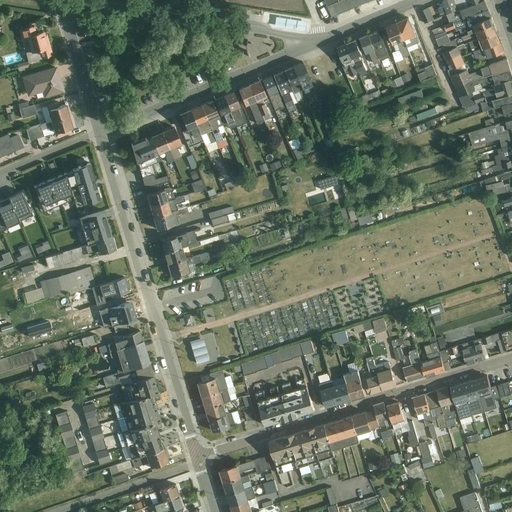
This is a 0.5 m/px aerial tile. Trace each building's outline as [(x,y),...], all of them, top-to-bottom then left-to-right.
[(342,0),(339,1),(328,7),(332,18),(373,0),(342,0)] [(448,15),(485,0),(484,0),(447,0),(442,2),(443,3),(440,4),(441,7),(439,8),(438,9),(440,14),(443,15),(447,13),(448,15)] [(462,14),(463,18),(488,8),(485,0),(448,15),(445,16),(446,19),(456,16),(457,16),(462,14)] [(427,8),(420,12),(425,24),(426,23),(432,21),(427,8)] [(459,29),(491,17),(488,8),(463,18),(432,30),(435,35),(455,28),(456,30),(459,29)] [(459,29),(462,36),(494,24),(491,17),(459,29)] [(418,44),(419,43),(409,18),(397,23),(409,51),(419,47),(418,44)] [(277,19),(277,24),(309,29),(310,24),(277,19)] [(409,51),(397,23),(387,27),(394,45),(398,43),(407,65),(413,63),(409,51)] [(479,38),(497,32),(494,24),(462,36),(464,40),(478,35),(479,38)] [(29,62),(50,56),(48,48),(50,47),(48,39),(46,39),(44,33),(36,35),(34,27),(20,31),(22,40),(27,39),(31,52),(26,53),(29,62)] [(380,61),(389,58),(378,31),(369,35),(380,61)] [(481,44),(483,49),(501,42),(497,32),(479,38),(469,42),(472,51),(475,50),(475,49),(480,46),(480,45),(481,44)] [(450,42),(447,34),(436,39),(439,46),(443,45),(450,42)] [(380,61),(369,35),(360,38),(369,61),(373,59),(375,64),(380,61)] [(368,72),(363,61),(361,61),(359,56),(362,55),(356,40),(347,44),(359,73),(360,76),(368,72)] [(450,42),(443,45),(446,52),(458,47),(455,40),(450,42)] [(478,61),(505,52),(501,42),(483,49),(474,52),(476,59),(477,59),(478,61)] [(359,73),(347,44),(337,48),(342,58),(340,59),(346,72),(349,72),(350,76),(351,75),(351,77),(359,73)] [(465,63),(458,47),(446,52),(443,53),(451,69),(465,63)] [(398,69),(403,67),(399,57),(394,59),(398,69)] [(455,89),(510,69),(507,59),(477,68),(478,71),(470,74),(465,63),(451,69),(448,70),(455,89)] [(306,97),(316,93),(303,62),(293,67),(306,97)] [(417,70),(421,81),(437,75),(432,64),(417,70)] [(306,97),(293,67),(284,71),(297,101),(302,99),(303,102),(307,100),(306,97)] [(38,98),(63,91),(56,69),(23,79),(28,97),(37,94),(38,98)] [(455,89),(459,98),(486,88),(494,85),(511,78),(511,74),(510,69),(455,89)] [(298,102),(297,101),(284,71),(273,75),(289,112),(296,109),(294,104),(298,102)] [(275,111),(284,107),(271,76),(262,80),(275,111)] [(395,79),(399,89),(405,87),(401,77),(395,79)] [(481,102),(511,93),(511,78),(494,85),(495,89),(487,92),(486,88),(459,98),(464,108),(467,107),(477,103),(481,102)] [(265,104),(269,102),(259,81),(249,85),(264,121),(265,122),(271,119),(265,104)] [(264,121),(249,85),(239,89),(245,105),(249,104),(257,124),(264,121)] [(425,99),(421,89),(398,98),(399,100),(370,111),(373,118),(425,99)] [(382,98),(379,90),(369,95),(370,97),(372,102),(382,98)] [(236,127),(246,122),(233,92),(223,96),(236,127)] [(484,111),(492,108),(511,102),(511,93),(481,102),(484,111)] [(236,127),(223,96),(214,100),(221,116),(219,117),(222,124),(227,122),(230,130),(236,127)] [(372,102),(370,97),(358,102),(359,106),(372,102)] [(222,124),(219,117),(212,100),(201,105),(217,143),(223,140),(222,137),(227,134),(222,124)] [(425,100),(414,104),(417,112),(428,107),(425,100)] [(18,104),(20,110),(29,107),(28,102),(18,104)] [(507,121),(511,119),(511,102),(492,108),(495,118),(505,115),(507,121)] [(479,108),(477,103),(467,107),(469,112),(479,108)] [(47,107),(51,122),(71,116),(69,110),(67,110),(65,105),(59,107),(58,104),(47,107)] [(217,143),(201,105),(190,110),(203,141),(209,153),(220,148),(217,143)] [(37,114),(34,106),(29,107),(20,110),(22,119),(37,114)] [(436,107),(417,114),(419,120),(438,113),(436,107)] [(188,147),(203,141),(190,110),(180,114),(187,130),(190,129),(191,132),(190,132),(194,142),(192,143),(191,140),(186,142),(188,147)] [(399,113),(398,112),(391,115),(394,122),(402,119),(400,113),(399,113)] [(9,123),(15,121),(13,114),(7,116),(9,123)] [(71,123),(73,123),(71,116),(51,122),(27,129),(30,141),(56,133),(57,136),(70,132),(69,129),(73,128),(71,123)] [(418,121),(416,116),(409,118),(412,124),(418,121)] [(486,127),(495,125),(493,118),(485,121),(486,127)] [(473,146),(500,139),(501,139),(500,134),(511,130),(511,119),(507,121),(495,125),(486,127),(469,133),(473,146)] [(181,157),(177,146),(181,145),(175,127),(173,128),(172,127),(167,129),(167,130),(162,132),(174,160),(181,157)] [(502,148),(511,145),(511,130),(500,134),(501,139),(500,139),(502,148)] [(174,160),(162,132),(159,134),(159,132),(153,134),(154,136),(151,137),(158,153),(164,151),(167,156),(166,157),(168,162),(174,160)] [(0,156),(14,151),(8,135),(0,137),(0,156)] [(158,153),(151,137),(132,145),(139,169),(160,160),(158,153)] [(322,138),(315,142),(318,150),(325,146),(322,138)] [(332,139),(325,142),(327,148),(335,146),(332,139)] [(315,145),(305,149),(308,155),(318,151),(315,145)] [(302,146),(293,151),(297,160),(306,156),(302,146)] [(357,148),(337,155),(340,162),(360,156),(357,148)] [(501,164),(511,161),(511,149),(503,152),(504,157),(496,159),(496,160),(490,162),(492,167),(501,164)] [(191,155),(186,157),(191,169),(197,167),(191,155)] [(77,205),(102,197),(89,159),(71,165),(73,170),(33,183),(42,208),(62,202),(63,207),(71,204),(68,196),(73,194),(77,205)] [(279,161),(270,165),(272,170),(281,166),(279,161)] [(511,161),(501,164),(503,170),(511,167),(511,161)] [(260,168),(257,170),(259,174),(268,170),(265,163),(259,166),(260,168)] [(503,170),(501,164),(490,168),(484,169),(481,170),(483,175),(503,170)] [(224,178),(219,180),(221,185),(224,184),(227,190),(235,187),(228,168),(221,170),(224,178)] [(195,170),(190,172),(193,180),(199,178),(195,170)] [(510,184),(511,183),(511,171),(501,174),(480,181),(482,186),(486,186),(487,190),(493,188),(505,185),(503,179),(509,178),(510,184)] [(243,173),(232,178),(236,187),(247,182),(243,173)] [(254,173),(246,176),(248,181),(256,177),(254,173)] [(145,187),(169,180),(167,174),(149,179),(148,175),(142,177),(145,187)] [(318,177),(320,187),(339,184),(338,174),(318,177)] [(201,179),(192,183),(194,193),(205,189),(201,179)] [(511,183),(510,184),(505,185),(493,188),(495,195),(511,190),(511,183)] [(151,206),(175,199),(171,187),(159,191),(157,185),(145,189),(149,200),(148,200),(149,205),(150,205),(151,206)] [(326,200),(342,198),(340,186),(325,188),(326,200)] [(214,188),(207,191),(209,197),(216,194),(214,188)] [(0,228),(20,221),(23,227),(34,223),(22,189),(7,194),(10,200),(0,203),(0,214),(0,216),(0,228)] [(151,206),(154,218),(177,211),(175,205),(177,204),(178,206),(185,203),(184,202),(189,200),(188,195),(175,199),(151,206)] [(357,218),(354,206),(341,210),(343,218),(351,218),(352,220),(358,218),(357,218)] [(157,229),(180,222),(179,216),(189,213),(188,212),(192,211),(190,207),(177,211),(154,218),(157,229)] [(208,213),(210,220),(234,212),(233,207),(221,210),(221,209),(208,213)] [(234,212),(210,220),(213,226),(236,219),(234,212)] [(360,225),(374,221),(371,213),(357,218),(358,218),(360,225)] [(20,221),(4,227),(7,232),(22,226),(20,221)] [(164,252),(182,247),(197,242),(193,231),(161,240),(164,252)] [(225,234),(200,242),(201,246),(227,238),(225,234)] [(100,254),(116,250),(112,238),(81,248),(83,255),(84,255),(98,250),(100,254)] [(47,241),(34,246),(37,253),(50,248),(47,241)] [(27,244),(17,248),(20,255),(15,257),(18,263),(32,256),(27,244)] [(164,252),(168,264),(186,259),(182,247),(164,252)] [(83,255),(81,248),(4,271),(7,280),(29,273),(29,274),(84,258),(84,255),(83,255)] [(0,264),(0,265),(12,263),(10,251),(1,253),(2,261),(0,261),(0,264)] [(172,276),(179,274),(180,276),(196,271),(194,264),(202,261),(201,261),(208,259),(206,252),(186,259),(168,264),(172,276)] [(235,258),(224,262),(225,268),(226,268),(227,271),(238,267),(235,258)] [(45,298),(70,291),(71,294),(92,288),(96,287),(90,267),(40,282),(45,298)] [(116,295),(128,292),(124,278),(96,287),(92,288),(97,305),(106,302),(105,296),(111,295),(112,300),(117,299),(116,295)] [(441,299),(426,304),(428,311),(429,317),(445,312),(441,299)] [(93,300),(83,303),(85,309),(95,306),(93,300)] [(83,303),(71,306),(73,312),(85,309),(83,303)] [(426,304),(408,310),(410,316),(428,311),(426,304)] [(43,311),(46,320),(60,316),(58,310),(49,314),(47,310),(43,311)] [(191,314),(183,316),(186,326),(193,323),(191,314)] [(433,317),(436,326),(443,325),(440,315),(433,317)] [(363,324),(365,330),(367,336),(388,330),(384,317),(363,324)] [(25,327),(29,337),(51,330),(48,320),(25,327)] [(126,321),(113,325),(115,332),(128,329),(126,321)] [(363,324),(354,327),(356,333),(365,330),(363,324)] [(0,327),(0,330),(1,333),(12,331),(11,325),(0,327)] [(511,329),(502,332),(507,352),(511,350),(511,329)] [(332,334),(336,346),(349,342),(346,330),(332,334)] [(108,344),(110,351),(143,341),(140,331),(123,336),(124,340),(108,344)] [(476,362),(486,359),(482,346),(497,341),(502,354),(507,352),(502,332),(470,342),(476,362)] [(97,343),(95,335),(82,339),(84,347),(97,343)] [(448,349),(445,338),(443,339),(442,337),(437,338),(441,351),(448,349)] [(203,338),(190,342),(197,364),(210,361),(203,338)] [(119,374),(150,364),(143,341),(110,351),(112,358),(114,358),(119,374)] [(311,341),(301,344),(304,355),(315,352),(311,341)] [(53,345),(55,351),(64,348),(62,342),(53,345)] [(425,377),(445,371),(443,362),(440,351),(437,342),(431,344),(432,344),(425,346),(427,354),(427,355),(428,360),(421,362),(425,377)] [(476,362),(470,342),(448,349),(441,351),(440,351),(443,362),(464,355),(466,365),(476,362)] [(105,344),(98,345),(100,352),(107,350),(105,344)] [(301,344),(278,351),(282,363),(293,359),(293,358),(304,355),(301,344)] [(425,377),(421,362),(417,349),(405,353),(406,354),(404,355),(401,347),(394,349),(397,361),(403,359),(405,367),(403,368),(407,383),(425,377)] [(36,353),(39,364),(47,362),(43,351),(36,353)] [(278,351),(264,356),(268,368),(275,366),(275,365),(282,363),(278,351)] [(264,356),(241,364),(243,371),(244,376),(257,373),(257,372),(268,368),(264,356)] [(383,390),(376,366),(373,357),(366,358),(371,377),(361,380),(365,396),(383,390)] [(383,390),(396,386),(389,362),(376,366),(383,390)] [(121,386),(153,376),(150,364),(119,374),(103,378),(106,387),(120,383),(121,386)] [(241,364),(233,367),(235,373),(243,371),(241,364)] [(199,383),(203,397),(234,387),(231,376),(225,378),(223,370),(201,377),(203,382),(199,383)] [(352,400),(365,396),(361,380),(358,370),(345,374),(347,382),(352,400)] [(113,406),(116,414),(155,402),(160,400),(153,376),(121,386),(126,402),(113,406)] [(497,407),(500,407),(498,400),(495,401),(495,400),(500,398),(496,386),(491,387),(488,376),(475,379),(484,411),(497,408),(497,407)] [(302,415),(315,411),(305,379),(297,381),(299,389),(295,390),(302,415)] [(484,411),(475,379),(463,383),(472,415),(484,411)] [(338,404),(334,386),(332,381),(319,384),(326,407),(338,404)] [(352,400),(347,382),(334,386),(338,404),(352,400)] [(511,394),(508,382),(502,384),(506,396),(511,394)] [(302,415),(295,390),(292,391),(290,383),(283,386),(285,393),(283,394),(290,419),(302,415)] [(460,419),(472,415),(463,383),(450,387),(460,419)] [(506,396),(502,384),(496,386),(500,398),(506,396)] [(206,408),(225,403),(237,399),(234,387),(203,397),(206,408)] [(277,422),(290,419),(283,394),(280,395),(278,387),(271,389),(273,397),(270,398),(277,422)] [(448,405),(452,404),(447,387),(437,391),(448,427),(456,424),(455,419),(456,418),(454,411),(450,412),(448,405)] [(277,422),(270,398),(266,399),(264,391),(256,393),(265,426),(277,422)] [(448,427),(437,391),(425,394),(432,419),(437,418),(440,429),(448,427)] [(437,439),(432,419),(425,394),(413,398),(415,403),(413,404),(416,414),(417,414),(419,420),(423,419),(426,426),(429,425),(433,440),(437,439)] [(243,397),(246,408),(253,406),(249,395),(243,397)] [(92,401),(83,403),(84,406),(82,406),(86,419),(97,416),(94,403),(93,403),(92,401)] [(120,443),(157,430),(162,428),(155,402),(116,414),(122,432),(117,434),(120,443)] [(412,421),(408,422),(404,409),(401,410),(399,402),(387,406),(394,428),(395,432),(396,435),(408,431),(410,436),(412,436),(414,442),(415,442),(416,445),(419,444),(412,421)] [(206,408),(210,420),(228,414),(225,403),(206,408)] [(389,419),(384,403),(374,406),(375,410),(383,436),(384,440),(389,439),(388,436),(394,435),(394,433),(395,432),(394,428),(390,430),(387,419),(389,419)] [(246,408),(244,409),(247,421),(256,418),(253,406),(246,408)] [(370,440),(383,436),(375,410),(374,410),(376,418),(368,421),(366,412),(352,417),(359,441),(369,438),(370,440)] [(55,415),(59,426),(70,423),(67,412),(55,415)] [(214,431),(235,425),(232,413),(228,414),(210,420),(214,431)] [(100,426),(97,416),(86,419),(89,429),(100,426)] [(359,441),(352,417),(325,425),(333,451),(360,443),(359,441)] [(59,426),(63,439),(74,435),(70,423),(59,426)] [(507,424),(500,425),(502,432),(509,430),(507,424)] [(100,426),(89,429),(93,441),(103,438),(104,438),(100,425),(100,426)] [(334,457),(333,451),(325,425),(312,429),(322,461),(334,457)] [(322,461),(312,429),(300,433),(310,464),(322,461)] [(127,461),(132,460),(163,448),(157,430),(120,443),(127,461)] [(294,469),(310,464),(300,433),(284,437),(294,469)] [(478,433),(466,435),(467,442),(479,439),(478,433)] [(63,439),(66,449),(77,446),(74,435),(63,439)] [(279,474),(294,469),(284,437),(269,442),(279,474)] [(103,438),(93,441),(96,452),(106,449),(103,438)] [(427,442),(420,444),(424,457),(431,455),(427,442)] [(66,449),(69,461),(81,458),(77,446),(66,449)] [(151,468),(168,462),(163,448),(132,460),(134,468),(149,463),(151,468)] [(106,449),(96,452),(100,464),(111,461),(107,449),(106,449)] [(458,459),(466,456),(464,449),(456,452),(458,459)] [(404,463),(402,455),(399,456),(398,453),(390,456),(393,466),(404,463)] [(267,456),(261,458),(265,470),(271,468),(267,456)] [(432,457),(422,460),(425,469),(435,466),(432,457)] [(471,460),(476,474),(484,472),(479,457),(471,460)] [(69,461),(73,472),(84,469),(81,458),(69,461)] [(224,483),(242,478),(241,473),(256,468),(258,473),(265,470),(261,458),(220,471),(224,483)] [(419,461),(408,466),(410,471),(421,466),(419,461)] [(87,476),(85,469),(84,469),(73,472),(75,479),(87,476)] [(475,490),(480,488),(474,469),(468,472),(475,490)] [(126,474),(112,478),(115,486),(128,481),(126,474)] [(224,483),(227,495),(253,487),(249,475),(242,478),(224,483)] [(274,481),(264,484),(267,494),(278,491),(274,481)] [(404,483),(396,487),(399,493),(407,489),(404,483)] [(150,494),(154,505),(180,496),(176,485),(160,491),(157,484),(143,489),(145,496),(150,494)] [(231,506),(256,498),(253,487),(227,495),(231,506)] [(381,488),(377,490),(381,498),(387,495),(384,489),(382,490),(381,488)] [(439,500),(444,497),(440,489),(435,492),(439,500)] [(470,511),(482,511),(476,493),(461,498),(465,511),(470,510),(470,511)] [(168,511),(170,511),(184,507),(180,496),(154,505),(151,506),(153,511),(168,511)] [(231,506),(232,511),(251,511),(259,510),(256,498),(231,506)] [(143,507),(141,502),(134,505),(136,510),(143,507)]
